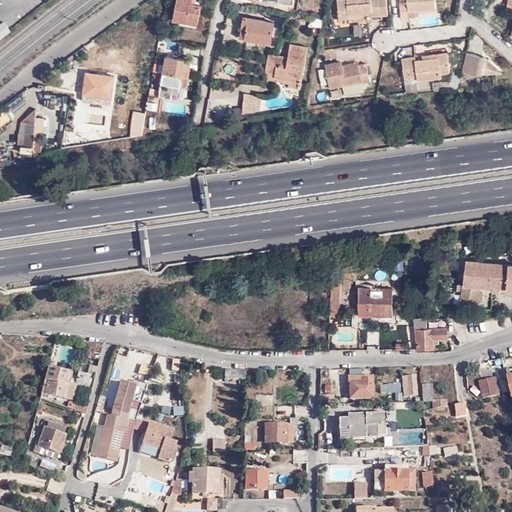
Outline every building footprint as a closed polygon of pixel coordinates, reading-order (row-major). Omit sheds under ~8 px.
[(192,0),(180,0),(182,22),(197,24),(201,6),(192,4),(192,0)] [(337,0),(339,18),(364,15),(364,12),(371,11),(371,15),(387,14),(385,0),(337,0)] [(408,11),(416,10),(435,8),(434,0),(400,0),(400,2),(400,3),(401,18),(409,17),(408,11)] [(271,43),(276,22),(245,15),(240,37),(271,43)] [(0,39),(10,32),(3,22),(0,24),(0,39)] [(352,27),(354,37),(362,36),(360,25),(352,27)] [(269,53),(266,71),(276,73),(276,76),(275,77),(280,78),(303,82),(309,47),(291,44),(288,56),(269,53)] [(407,57),(409,76),(414,75),(416,75),(417,79),(441,77),(440,72),(449,71),(447,53),(431,55),(432,59),(422,60),(415,60),(415,56),(407,57)] [(158,72),(164,73),(167,56),(161,55),(158,72)] [(188,69),(187,60),(167,56),(164,73),(160,92),(162,92),(162,98),(171,100),(172,92),(179,94),(181,88),(186,89),(189,75),(188,69)] [(401,58),(403,76),(409,76),(407,57),(401,58)] [(367,62),(359,64),(343,67),(343,64),(342,61),(326,65),(327,68),(330,83),(331,87),(344,84),(346,94),(365,90),(363,80),(370,79),(367,62)] [(322,85),(330,83),(327,68),(319,69),(322,85)] [(453,71),(451,86),(451,88),(458,87),(460,87),(463,71),(462,71),(453,71)] [(86,80),(83,100),(111,105),(115,75),(87,72),(87,73),(79,72),(78,79),(86,80)] [(400,93),(405,92),(405,95),(417,94),(416,91),(416,84),(414,83),(414,75),(409,76),(403,76),(403,81),(400,81),(401,85),(400,85),(400,93)] [(302,88),(303,82),(280,78),(280,81),(289,82),(289,86),(302,88)] [(155,91),(153,99),(161,100),(161,98),(162,98),(162,92),(160,92),(155,91)] [(245,94),(244,102),(257,104),(258,96),(245,94)] [(153,99),(149,98),(146,110),(160,112),(162,100),(161,100),(153,99)] [(244,102),(243,115),(257,114),(257,104),(244,102)] [(36,124),(37,109),(35,109),(21,121),(22,123),(25,123),(36,124)] [(0,112),(0,126),(9,122),(3,110),(0,112)] [(50,128),(49,133),(55,134),(56,132),(59,132),(62,114),(53,113),(52,120),(49,120),(48,128),(50,128)] [(34,147),(36,124),(25,123),(24,133),(23,133),(22,142),(23,142),(23,146),(34,147)] [(491,292),(499,293),(500,288),(505,289),(504,293),(504,295),(511,295),(511,266),(463,263),(459,306),(474,307),(475,302),(480,302),(482,292),(476,291),(476,286),(492,288),(491,292)] [(344,279),(344,306),(353,306),(354,279),(344,279)] [(371,314),(392,316),(392,289),(358,288),(358,315),(371,314)] [(426,318),(413,317),(417,350),(433,350),(433,343),(432,339),(438,339),(447,339),(447,328),(426,328),(426,318)] [(101,354),(104,344),(89,341),(87,352),(94,353),(101,354)] [(57,366),(49,364),(41,394),(72,401),(75,388),(67,386),(69,377),(72,378),(73,372),(57,368),(57,366)] [(93,387),(97,368),(89,366),(87,372),(89,373),(88,376),(77,373),(75,382),(93,387)] [(245,371),(225,370),(226,379),(245,380),(245,371)] [(373,383),(373,378),(362,378),(362,375),(347,375),(346,382),(349,382),(350,398),(372,398),(372,383),(373,383)] [(414,375),(409,376),(413,398),(418,396),(414,375)] [(478,379),(482,397),(500,392),(496,375),(478,379)] [(413,398),(409,376),(400,377),(405,399),(413,398)] [(381,392),(401,391),(401,383),(381,383),(381,392)] [(433,409),(448,406),(447,398),(434,400),(433,387),(423,387),(425,404),(433,403),(433,409)] [(139,398),(129,395),(124,408),(134,412),(139,398)] [(465,413),(463,402),(457,403),(453,404),(455,414),(465,413)] [(339,439),(387,437),(386,412),(346,414),(346,418),(338,418),(339,439)] [(126,419),(112,415),(110,428),(98,425),(91,455),(116,461),(126,419)] [(66,429),(50,423),(48,428),(46,427),(38,446),(59,454),(60,452),(63,453),(66,445),(63,444),(66,435),(64,434),(66,429)] [(176,430),(151,423),(144,443),(163,449),(160,459),(172,462),(178,444),(172,441),(176,430)] [(265,424),(265,442),(293,443),(293,425),(265,424)] [(225,440),(213,440),(213,452),(225,451),(225,440)] [(254,442),(244,442),(244,450),(255,450),(254,442)] [(443,453),(458,454),(458,445),(443,445),(443,453)] [(13,449),(1,446),(0,448),(0,454),(11,457),(13,449)] [(42,458),(39,465),(53,470),(56,463),(42,458)] [(88,475),(103,481),(111,466),(96,459),(88,475)] [(247,471),(246,489),(265,489),(266,471),(247,471)] [(383,471),(368,472),(368,478),(372,478),(372,491),(414,490),(413,471),(406,471),(383,471)] [(434,487),(432,472),(423,473),(425,487),(434,487)] [(218,474),(193,474),(193,476),(190,476),(190,495),(202,495),(202,498),(208,498),(209,495),(218,494),(218,474)] [(54,478),(50,489),(62,493),(66,483),(54,478)] [(354,481),(355,496),(368,495),(367,480),(354,481)] [(283,490),(283,498),(299,498),(299,491),(283,490)] [(170,511),(174,499),(175,499),(176,496),(171,495),(167,508),(166,511),(170,511)]
